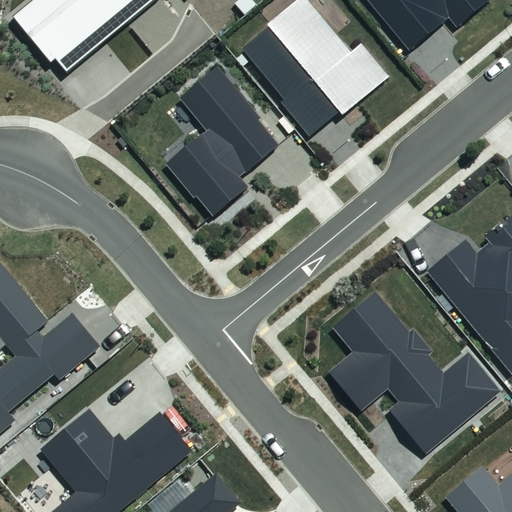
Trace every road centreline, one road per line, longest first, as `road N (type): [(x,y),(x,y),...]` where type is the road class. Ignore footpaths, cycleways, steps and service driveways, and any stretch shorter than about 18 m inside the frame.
road 1 (residential): [(209,342),(511,91)]
road 2 (residential): [(0,165),(52,187),(117,236),(209,342)]
road 3 (residential): [(209,342),(348,511)]
